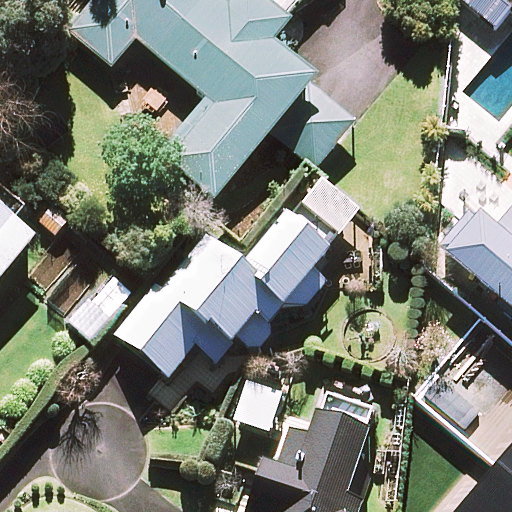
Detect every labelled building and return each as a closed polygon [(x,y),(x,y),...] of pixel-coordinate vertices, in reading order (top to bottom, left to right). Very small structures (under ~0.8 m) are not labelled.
[(217,207),(274,145),(317,185),(364,134),(304,78),(278,54),(295,36),(256,0),(243,0),(232,12),(219,0),(102,0),(69,36),(113,76),(141,46),(210,110),(165,160),(217,207)] [(511,18),(511,14),(494,0),(454,0),(498,35),(511,18)] [(0,297),(39,252),(0,217),(0,297)] [(511,221),(495,240),(474,221),(442,257),(511,320),(511,221)] [(339,259),(296,223),(248,281),(210,250),(168,300),(160,294),(119,344),(172,389),(201,354),(229,377),(254,347),(261,353),(339,259)] [(135,309),(118,289),(73,327),(89,347),(135,309)] [(249,387),(238,427),(274,436),(285,396),(249,387)] [(381,430),(328,411),(322,430),(296,421),(273,487),(267,485),(257,511),(358,511),(352,510),(381,430)]
